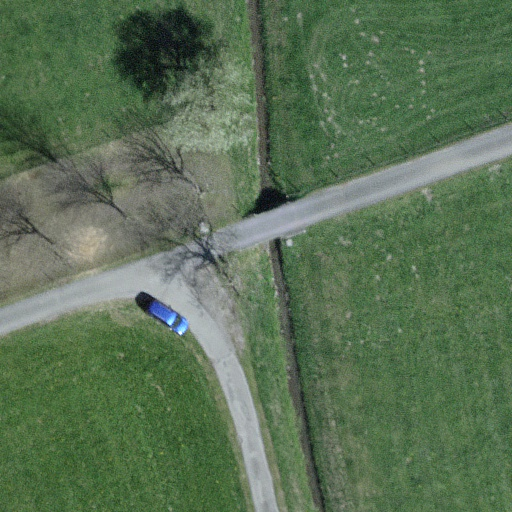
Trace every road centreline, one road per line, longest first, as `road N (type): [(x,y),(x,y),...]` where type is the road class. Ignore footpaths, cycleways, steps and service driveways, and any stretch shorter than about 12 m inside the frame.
road 1 (unclassified): [(219,242),(511,141)]
road 2 (unclassified): [(160,286),(191,312),(225,360),(267,511)]
road 3 (unclassified): [(0,322),(108,285),(160,286)]
